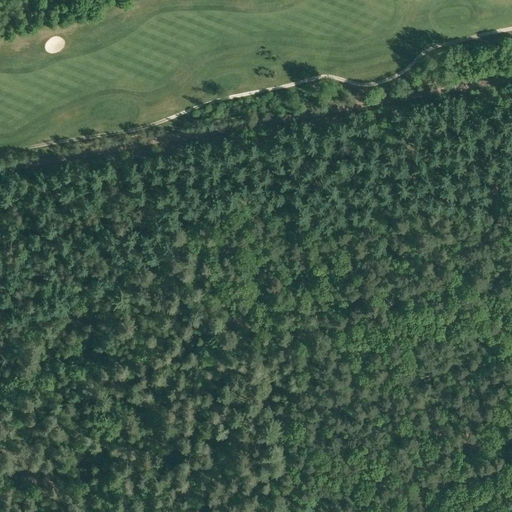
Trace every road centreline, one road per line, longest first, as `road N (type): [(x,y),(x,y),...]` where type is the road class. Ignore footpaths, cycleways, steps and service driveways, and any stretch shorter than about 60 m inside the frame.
road 1 (track): [(0,172),(511,80)]
road 2 (track): [(511,433),(424,457),(421,511)]
